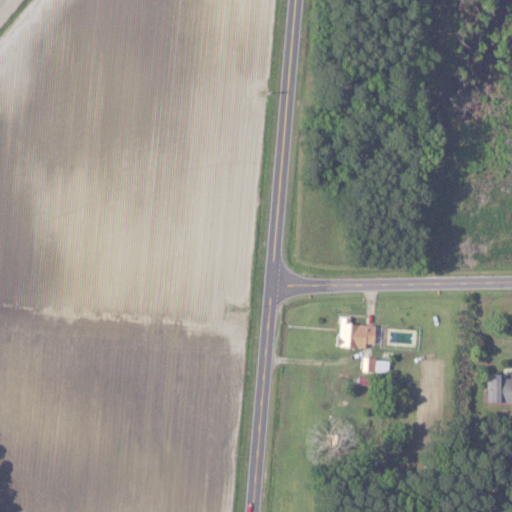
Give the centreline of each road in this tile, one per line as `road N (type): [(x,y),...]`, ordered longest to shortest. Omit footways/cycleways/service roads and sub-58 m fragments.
road 1 (secondary): [(257,511),(302,0)]
road 2 (residential): [(511,281),(277,286)]
